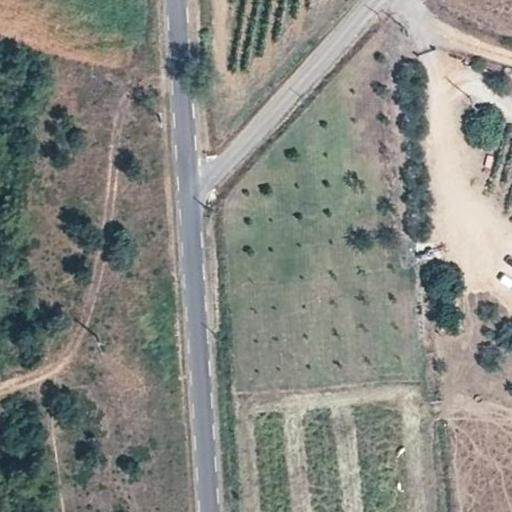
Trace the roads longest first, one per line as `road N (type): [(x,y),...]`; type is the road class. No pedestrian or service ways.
road 1 (tertiary): [(184,209),(202,511)]
road 2 (tertiary): [(381,0),(184,209)]
road 3 (tertiary): [(172,0),(184,209)]
road 4 (track): [(407,0),(462,42),(511,55)]
